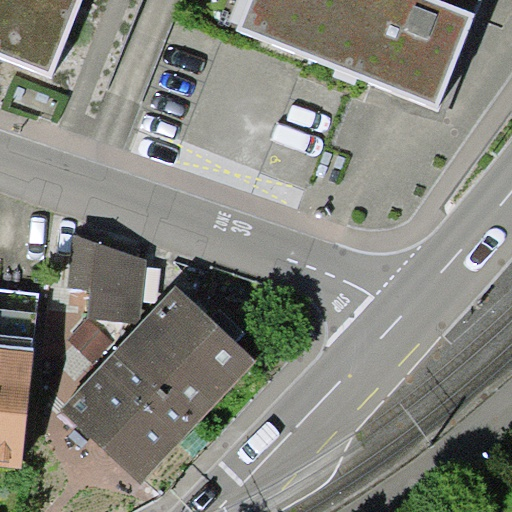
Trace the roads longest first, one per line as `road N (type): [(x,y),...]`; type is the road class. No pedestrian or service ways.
road 1 (residential): [(0,162),(336,276),(397,314)]
road 2 (secondary): [(397,314),(210,511)]
road 3 (secondary): [(397,314),(511,186)]
